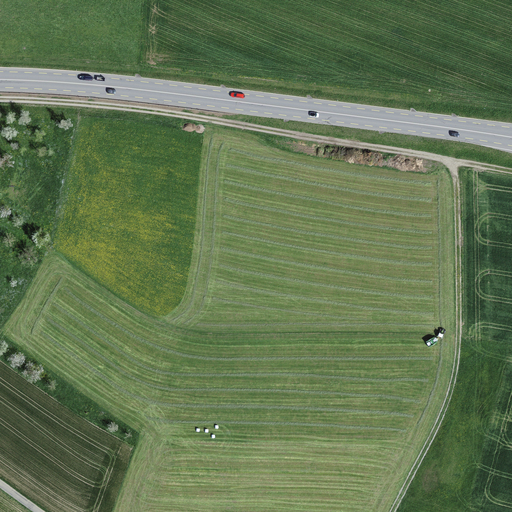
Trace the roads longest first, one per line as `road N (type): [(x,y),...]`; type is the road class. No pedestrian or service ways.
road 1 (track): [(511,170),(151,111),(0,100)]
road 2 (primary): [(0,80),(511,136)]
road 3 (track): [(0,61),(417,102)]
road 4 (track): [(392,511),(447,400),(459,331),(450,161)]
